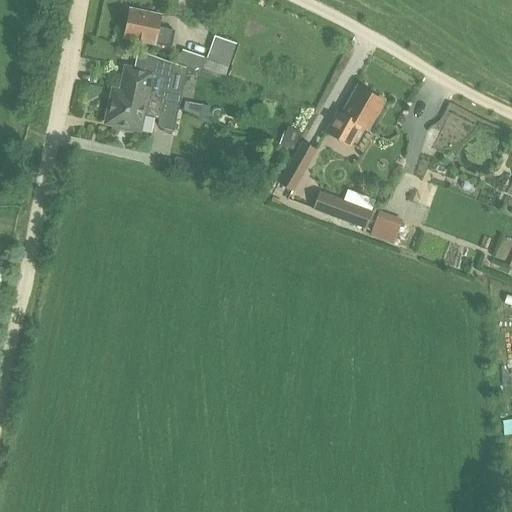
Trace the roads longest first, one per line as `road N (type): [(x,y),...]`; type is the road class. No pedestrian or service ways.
road 1 (track): [(72,34),(0,381)]
road 2 (track): [(294,0),(511,118)]
